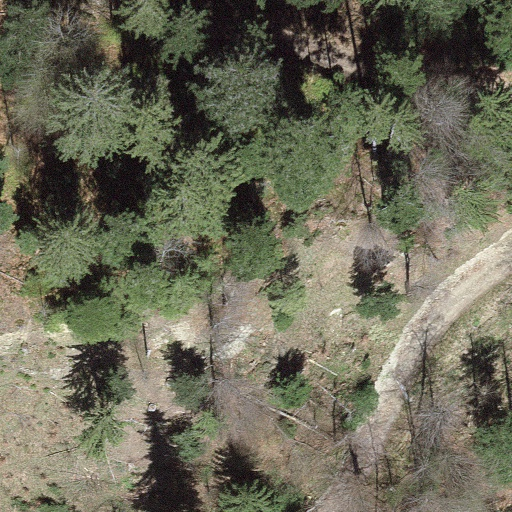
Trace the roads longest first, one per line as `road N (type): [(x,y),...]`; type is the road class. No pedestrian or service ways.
road 1 (track): [(118,5),(511,87)]
road 2 (track): [(511,275),(436,341),(345,511)]
